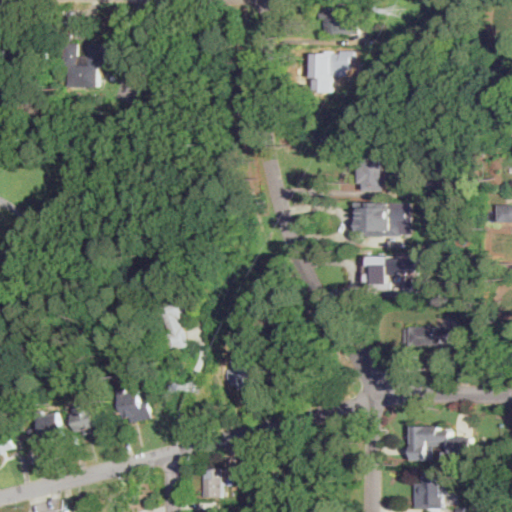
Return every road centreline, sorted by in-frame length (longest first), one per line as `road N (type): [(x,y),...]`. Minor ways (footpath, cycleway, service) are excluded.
road 1 (residential): [(373,511),(377,397),(290,236),(264,130),(274,0)]
road 2 (residential): [(511,395),(377,397),(0,499)]
